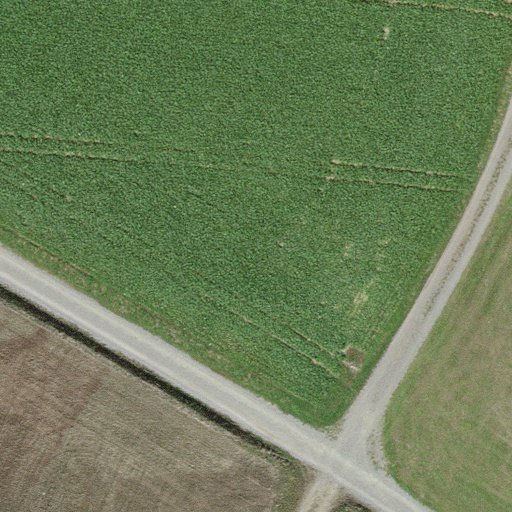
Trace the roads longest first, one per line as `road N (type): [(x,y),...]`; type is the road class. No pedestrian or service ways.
road 1 (track): [(415,511),(0,261)]
road 2 (track): [(300,511),(481,193),(511,121)]
